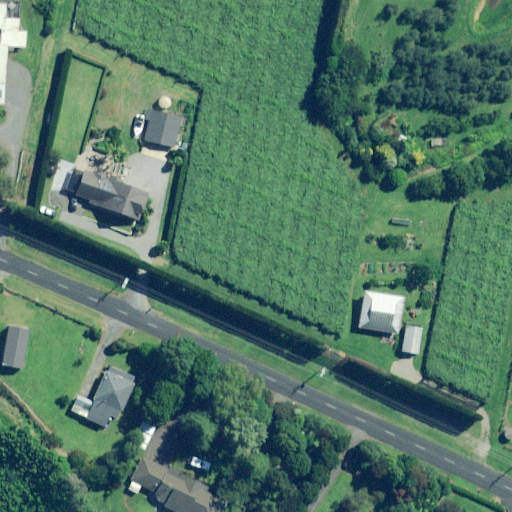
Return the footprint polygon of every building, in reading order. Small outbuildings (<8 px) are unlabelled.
[(6,18),(7,5),(0,4),(0,104),(3,105),(7,47),(24,49),(25,32),(18,31),(19,19),(6,18)] [(176,147),(183,119),(149,111),(142,139),(176,147)] [(92,168),(88,176),(70,168),(61,191),(85,201),(84,204),(128,222),(139,196),(102,181),(105,173),(92,168)] [(133,173),(123,169),(119,182),(128,186),(133,173)] [(399,335),(405,300),(366,293),(360,329),(399,335)] [(22,370),(29,331),(9,328),(2,367),(22,370)] [(418,354),(422,331),(405,328),(401,351),(418,354)] [(117,419),(133,386),(106,373),(91,403),(79,398),(73,411),(106,427),(111,417),(117,419)] [(215,511),(220,503),(204,496),(201,501),(195,498),(200,488),(173,475),(171,479),(161,475),(175,447),(150,436),(124,490),(135,495),(138,488),(151,494),(148,501),(160,506),(158,510),(161,511),(215,511)]
